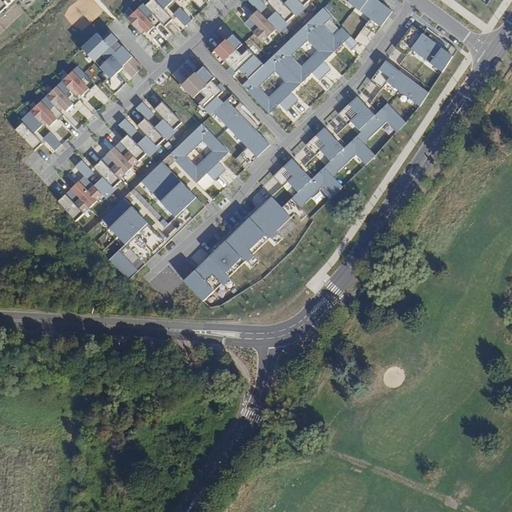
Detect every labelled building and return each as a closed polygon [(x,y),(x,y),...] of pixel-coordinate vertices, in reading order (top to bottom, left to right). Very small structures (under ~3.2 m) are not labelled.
[(0,0),(0,13),(13,0),(0,0)] [(13,0),(0,13),(0,14),(2,16),(18,0),(13,0)] [(161,22),(165,26),(173,19),(163,9),(172,0),(150,0),(151,1),(145,6),(161,22)] [(260,0),(249,0),(248,1),(258,11),(261,14),(267,7),(264,4),(260,0)] [(280,0),(268,0),(267,2),(276,12),(267,21),(276,30),(279,33),(291,22),(289,20),(295,15),(284,4),(280,0)] [(288,0),(284,4),(295,15),(297,17),(308,6),(306,4),(310,0),(288,0)] [(344,0),(370,20),(365,27),(375,35),(393,11),(378,0),(344,0)] [(143,3),(127,18),(141,33),(144,30),(147,33),(154,26),(155,28),(161,22),(145,6),(143,3)] [(180,7),(173,14),(175,16),(185,27),(192,20),(180,7)] [(323,8),(307,24),(334,52),(345,42),(352,50),(358,44),(343,28),(335,36),(323,23),(331,16),(323,8)] [(258,11),(245,23),(250,29),(263,43),(276,30),(267,21),(258,11)] [(331,70),(324,62),(334,52),(307,24),(274,55),(302,83),(312,73),(320,81),(331,70)] [(239,40),(224,25),(215,33),(224,41),(211,54),(221,64),(225,61),(230,66),(226,70),(232,76),(239,69),(249,79),(264,65),(249,49),(248,50),(239,40)] [(412,25),(395,48),(406,56),(412,49),(443,72),(444,70),(457,50),(440,37),(439,39),(447,46),(445,49),(429,38),(412,25)] [(359,34),(370,42),(375,35),(365,27),(359,34)] [(104,40),(98,33),(80,50),(86,56),(85,58),(90,63),(92,61),(94,63),(104,73),(102,75),(107,80),(105,82),(115,93),(126,82),(125,81),(117,74),(120,71),(123,68),(131,76),(133,78),(138,74),(145,67),(112,33),(104,40)] [(432,35),(429,38),(445,49),(447,46),(432,35)] [(389,57),(399,65),(406,56),(395,48),(389,57)] [(302,83),(274,55),(264,65),(249,79),(242,86),(269,114),(280,104),(287,112),(299,101),(291,93),(302,83)] [(171,75),(182,86),(195,73),(196,74),(198,72),(186,60),(171,75)] [(386,60),(370,82),(381,90),(386,83),(419,108),(429,93),(386,60)] [(191,95),(211,116),(214,113),(224,103),(218,97),(226,89),(220,84),(217,86),(212,81),(215,78),(204,66),(198,72),(196,74),(195,73),(182,86),(191,95)] [(65,80),(63,82),(76,96),(79,93),(82,97),(89,90),(91,91),(96,86),(84,73),(78,67),(70,75),(65,80)] [(120,71),(117,74),(125,81),(131,76),(123,68),(120,71)] [(49,95),(47,97),(60,111),(63,108),(66,112),(74,105),(75,106),(81,101),(76,96),(63,82),(53,91),(49,95)] [(370,82),(360,95),(369,105),(381,90),(370,82)] [(233,94),(227,100),(224,103),(214,113),(249,149),(237,160),(245,169),(270,145),(258,132),(239,112),(241,110),(242,110),(250,118),(253,115),(233,94)] [(33,110),(31,112),(43,125),(45,126),(48,124),(51,127),(58,120),(59,121),(65,116),(60,111),(47,97),(38,106),(33,110)] [(356,98),(338,115),(347,125),(353,120),(363,130),(361,132),(370,141),(388,124),(398,134),(407,126),(389,106),(376,119),(356,98)] [(164,120),(155,128),(165,139),(167,141),(178,130),(176,128),(182,122),(162,101),(154,109),(164,120)] [(154,114),(143,102),(136,109),(145,118),(148,121),(154,114)] [(241,110),(239,112),(258,132),(260,130),(241,110)] [(16,131),(36,151),(41,146),(43,144),(34,134),(43,125),(31,112),(30,113),(25,118),(19,124),(21,126),(16,131)] [(338,115),(327,125),(337,135),(347,125),(338,115)] [(147,136),(138,145),(146,154),(149,157),(161,146),(159,144),(165,139),(155,128),(148,121),(145,118),(137,125),(147,136)] [(134,128),(125,119),(119,125),(127,134),(130,137),(137,131),(134,128)] [(219,163),(229,152),(202,124),(201,125),(169,155),(197,184),(207,174),(214,181),(226,170),(219,163)] [(324,129),(306,146),(315,156),(320,151),(330,162),(328,164),(337,173),(355,155),(366,166),(375,156),(365,146),(357,136),(343,149),(324,129)] [(50,132),(43,138),(46,141),(55,151),(62,145),(50,132)] [(361,132),(357,136),(365,146),(370,141),(361,132)] [(130,137),(127,134),(114,147),(133,166),(146,154),(138,145),(130,137)] [(306,146),(295,156),(304,166),(315,156),(306,146)] [(120,179),(133,166),(114,147),(101,159),(120,179)] [(103,178),(94,187),(103,195),(106,199),(117,188),(116,186),(121,180),(120,179),(101,159),(93,167),(103,178)] [(292,159),(273,177),(283,187),(288,182),(298,192),(296,195),(305,204),(323,186),(333,197),(343,187),(333,177),(324,168),(311,180),(292,159)] [(94,173),(82,160),(75,167),(84,176),(87,179),(94,173)] [(182,224),(185,227),(205,207),(162,162),(141,182),(182,224)] [(324,168),(333,177),(337,173),(328,164),(324,168)] [(76,184),(71,189),(89,208),(103,195),(94,187),(87,179),(84,176),(76,184)] [(273,177),(262,187),(272,197),(283,187),(273,177)] [(71,189),(58,201),(75,221),(89,208),(71,189)] [(305,204),(296,195),(292,199),(300,208),(305,204)] [(210,256),(184,281),(203,302),(221,284),(227,291),(234,285),(228,278),(246,261),(252,268),(258,262),(252,255),(270,238),(276,244),(283,238),(276,232),(295,214),(301,221),(307,215),(300,208),(292,199),(282,208),(272,197),(226,241),(223,237),(207,253),(210,256)] [(125,246),(144,265),(164,246),(162,244),(164,242),(155,232),(153,235),(121,201),(101,220),(125,246)] [(164,242),(162,244),(164,246),(185,227),(182,224),(164,242)] [(125,246),(119,252),(138,272),(144,265),(125,246)] [(119,252),(110,261),(115,267),(129,281),(138,272),(119,252)]
